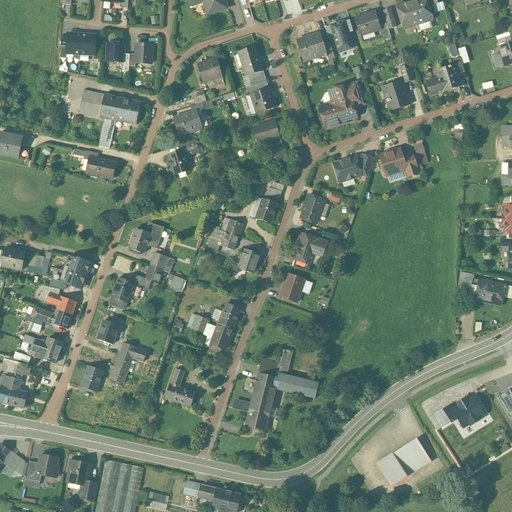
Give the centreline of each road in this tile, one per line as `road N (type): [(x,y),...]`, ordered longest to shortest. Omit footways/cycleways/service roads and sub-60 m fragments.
road 1 (residential): [(173,64),(44,431)]
road 2 (residential): [(201,465),(311,155)]
road 3 (secondary): [(297,476),(397,389),(511,332)]
road 4 (residential): [(311,155),(511,95)]
road 5 (secondary): [(44,431),(201,465)]
road 6 (residential): [(311,155),(273,27)]
